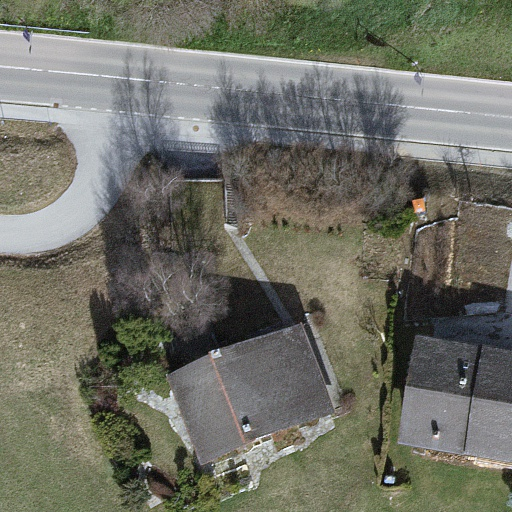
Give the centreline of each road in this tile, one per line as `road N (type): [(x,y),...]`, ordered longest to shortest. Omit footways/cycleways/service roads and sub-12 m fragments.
road 1 (tertiary): [(108,77),(511,119)]
road 2 (residential): [(108,77),(97,180),(50,222),(0,229)]
